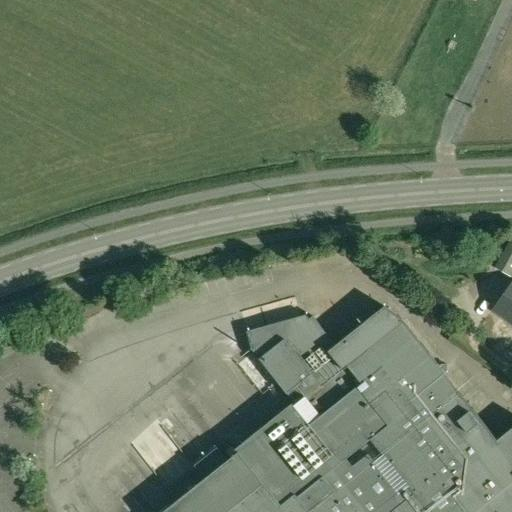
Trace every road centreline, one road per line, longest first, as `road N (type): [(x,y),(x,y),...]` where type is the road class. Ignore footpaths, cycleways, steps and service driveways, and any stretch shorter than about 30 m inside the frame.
road 1 (primary): [(0,282),(235,217),(511,188)]
road 2 (unknown): [(100,397),(154,341),(249,294)]
